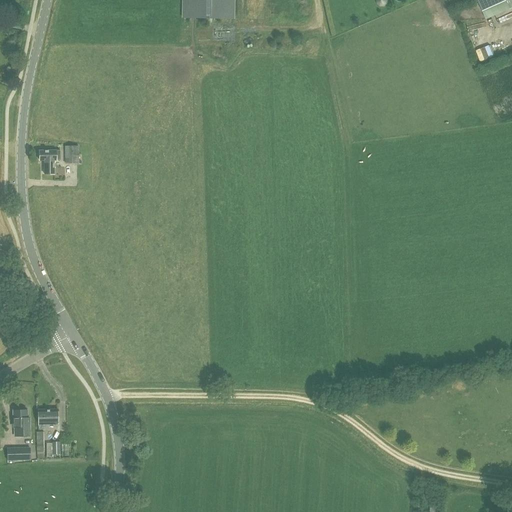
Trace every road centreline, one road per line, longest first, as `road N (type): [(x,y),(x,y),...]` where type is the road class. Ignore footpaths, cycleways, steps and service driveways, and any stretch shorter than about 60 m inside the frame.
road 1 (track): [(511,487),(401,462),(310,401),(106,396)]
road 2 (tertiary): [(72,332),(35,264),(22,199),(23,115),(46,0)]
road 3 (tertiary): [(117,511),(116,425),(72,332)]
